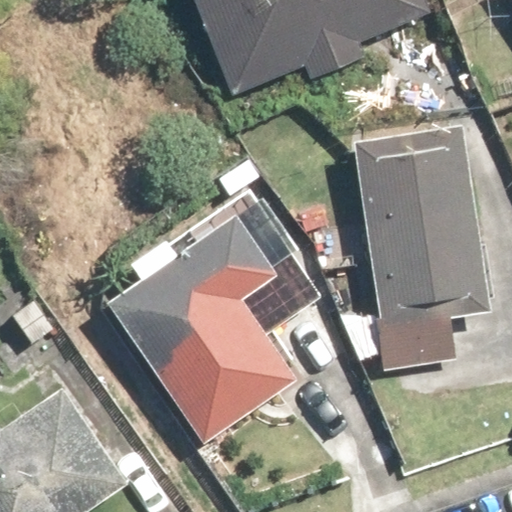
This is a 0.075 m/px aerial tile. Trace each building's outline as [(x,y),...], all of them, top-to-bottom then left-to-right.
[(170,0),(217,104),(297,69),(303,83),(355,60),(349,47),(421,15),(414,0),(170,0)] [(511,0),(497,0),(511,26),(511,0)] [(441,323),(480,316),(449,128),(337,146),(375,374),(448,362),(441,323)] [(286,384),(230,305),(264,281),(221,220),(95,307),(139,370),(194,449),(286,384)] [(0,511),(82,511),(117,488),(51,392),(0,427),(0,511)]
